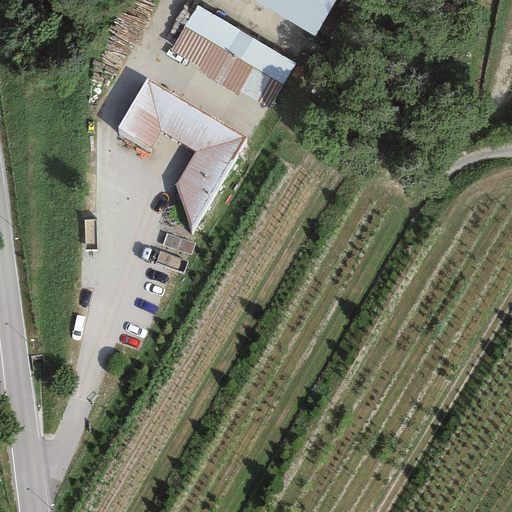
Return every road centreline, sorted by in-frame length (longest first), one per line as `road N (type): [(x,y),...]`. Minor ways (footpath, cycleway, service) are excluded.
road 1 (unknown): [(29,482),(55,456),(89,337),(113,105),(173,0)]
road 2 (tertiary): [(0,233),(32,511)]
road 3 (track): [(511,292),(382,511)]
road 4 (track): [(511,153),(445,174),(372,149),(304,94)]
